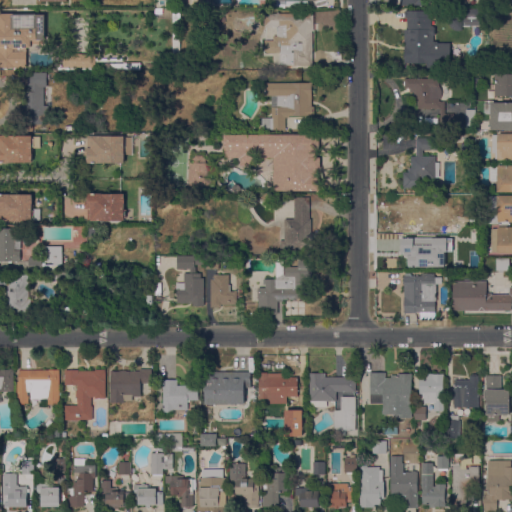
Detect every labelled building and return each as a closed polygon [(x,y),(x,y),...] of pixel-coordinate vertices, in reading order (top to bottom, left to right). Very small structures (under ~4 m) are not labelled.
[(479,9),(479,19),(464,19),(465,9),(479,9)] [(433,42),(437,42),(437,44),(450,43),(450,68),(426,68),(426,63),(405,64),(404,30),(407,29),(407,18),(405,18),(404,12),(430,11),(430,17),(431,17),(431,26),(433,26),(435,28),(435,35),(433,36),(433,42)] [(313,31),(312,31),(312,66),(279,65),(280,53),(264,53),(265,41),(273,41),(273,36),(277,36),(277,27),(264,27),(264,14),(276,14),(276,13),(279,13),(313,14),(313,31)] [(0,14),(45,15),(44,40),(31,40),(31,48),(27,48),(26,68),(9,68),(9,70),(3,70),(3,69),(0,69),(0,14)] [(461,17),(462,31),(455,31),(453,30),(449,27),(448,24),(448,20),(448,17),(461,17)] [(180,18),(180,64),(172,64),(172,18),(180,18)] [(95,68),(63,67),(63,53),(95,54),(95,58),(124,59),(124,62),(140,62),(140,70),(123,70),(123,69),(95,68)] [(47,87),(44,88),(44,106),(48,106),(48,113),(41,113),(41,121),(50,121),(50,125),(22,125),(22,92),(27,92),(27,73),(47,73),(47,87)] [(511,74),(511,97),(495,97),(495,74),(511,74)] [(441,90),(441,93),(441,96),(440,97),(439,99),(439,102),(444,102),(445,114),(453,114),(453,125),(440,125),(440,109),(418,109),(418,101),(413,102),(413,93),(410,93),(410,89),(404,89),(404,79),(439,79),(439,87),(441,90)] [(262,83),(309,83),(312,83),(312,89),(312,107),(314,107),(314,116),(289,116),(289,118),(286,118),(286,131),(259,131),(259,118),(271,118),(271,97),(262,97),(262,83)] [(484,104),(490,104),(490,103),(511,103),(511,130),(490,130),(490,125),(489,124),(489,120),(490,119),(490,115),(486,115),(484,113),(484,104)] [(475,110),(475,128),(474,128),(474,130),(468,130),(468,128),(465,128),(465,110),(475,110)] [(511,160),(497,160),(497,159),(495,159),(495,153),(491,153),(492,135),(497,135),(498,134),(511,134),(511,160)] [(319,135),(319,150),(316,151),(316,158),(320,158),(320,169),(316,169),(316,177),(319,177),(319,191),(274,191),(273,158),(255,158),(255,166),(240,166),(240,158),(224,158),(223,135),(319,135)] [(0,136),(32,136),(32,139),(34,139),(33,147),(33,151),(32,151),(32,163),(3,163),(0,163),(0,136)] [(87,156),(86,156),(86,148),(87,148),(88,136),(95,136),(125,137),(124,164),(88,163),(88,161),(87,161),(87,156)] [(439,178),(435,178),(411,178),(411,157),(416,157),(416,140),(432,140),(432,151),(423,150),(423,156),(435,157),(435,163),(439,163),(439,178)] [(461,143),(473,143),(473,152),(461,152),(461,143)] [(188,191),(189,176),(187,176),(188,150),(205,151),(205,156),(202,156),(205,160),(205,163),(208,163),(209,154),(222,154),(222,157),(215,157),(214,169),(218,169),(218,180),(216,180),(215,190),(211,190),(211,192),(188,191)] [(511,192),(497,192),(497,176),(498,166),(511,166),(511,192)] [(403,179),(417,179),(417,188),(403,188),(403,179)] [(125,194),(124,210),(126,210),(126,217),(125,217),(124,221),(87,221),(87,209),(86,209),(86,197),(88,194),(125,194)] [(0,195),(32,195),(32,205),(34,205),(33,218),(32,218),(32,222),(0,222),(0,195)] [(511,222),(497,222),(497,224),(489,224),(489,197),(497,197),(497,196),(511,196),(511,222)] [(295,219),(294,198),(309,197),(309,219),(311,219),(312,255),(280,256),(280,241),(285,241),(284,219),(295,219)] [(292,201),(278,201),(278,218),(292,218),(292,201)] [(404,253),(404,242),(403,242),(403,234),(402,234),(402,222),(404,222),(404,221),(420,221),(420,218),(428,218),(428,222),(436,222),(436,230),(429,230),(429,235),(428,235),(428,258),(426,258),(426,268),(401,268),(401,253),(404,253)] [(511,227),(511,253),(498,253),(491,253),(491,229),(497,229),(497,227),(511,227)] [(0,228),(20,229),(20,261),(8,261),(8,272),(0,272),(0,228)] [(62,263),(61,263),(60,266),(53,266),(53,262),(41,262),(41,271),(28,271),(28,258),(43,258),(43,246),(62,246),(62,263)] [(202,257),(202,265),(195,265),(195,274),(201,274),(201,278),(204,278),(204,306),(192,306),(192,303),(177,303),(177,289),(176,289),(175,283),(184,282),(184,273),(189,273),(189,269),(177,269),(177,257),(202,257)] [(206,269),(206,257),(218,257),(219,269),(206,269)] [(276,258),(283,258),(283,275),(285,275),(284,268),(299,267),(298,260),(311,260),(311,269),(304,269),(305,298),(295,299),(282,300),(282,302),(277,302),(277,314),(258,315),(257,288),(265,288),(265,285),(263,285),(262,280),(276,279),(276,258)] [(70,272),(70,281),(39,281),(39,272),(70,272)] [(73,272),(84,272),(84,280),(73,281),(73,272)] [(434,273),(434,276),(435,276),(435,277),(442,277),(442,284),(436,284),(436,302),(435,302),(435,312),(435,318),(427,318),(427,313),(415,313),(404,313),(404,284),(403,284),(403,279),(404,279),(404,276),(421,276),(421,273),(434,273)] [(0,274),(28,274),(28,287),(33,287),(33,299),(31,299),(31,313),(4,313),(4,289),(0,289),(0,274)] [(214,275),(229,275),(229,276),(236,276),(236,302),(235,302),(235,305),(221,305),(221,308),(211,308),(210,280),(214,280),(214,275)] [(486,281),(486,293),(492,293),(492,294),(509,294),(509,287),(511,287),(511,306),(511,311),(452,311),(453,281),(486,281)] [(77,307),(77,319),(59,319),(59,312),(68,312),(68,307),(77,307)] [(136,316),(111,316),(111,307),(114,307),(114,311),(136,310),(136,316)] [(0,369),(1,369),(9,369),(12,369),(12,370),(13,370),(14,392),(0,392),(0,395),(2,401),(0,401),(0,369)] [(77,405),(77,397),(75,397),(75,391),(77,391),(77,385),(64,385),(64,370),(78,370),(78,371),(94,371),(94,369),(105,370),(105,399),(94,399),(94,397),(91,397),(91,406),(92,406),(92,420),(64,420),(64,405),(77,405)] [(140,397),(132,397),(132,401),(123,401),(123,403),(110,403),(110,394),(110,371),(140,372),(140,369),(151,369),(151,383),(140,383),(140,397)] [(59,370),(59,405),(47,405),(47,399),(46,399),(46,407),(39,407),(39,399),(30,399),(30,392),(28,392),(28,403),(16,403),(16,382),(19,382),(18,370),(59,370)] [(245,372),(245,404),(228,404),(228,405),(205,405),(205,372),(245,372)] [(283,373),(283,377),(297,377),(297,397),(287,397),(287,404),(267,404),(267,399),(263,399),(263,393),(259,393),(258,373),(268,373),(283,373)] [(309,401),(309,373),(325,373),(325,377),(355,377),(355,392),(336,392),(336,401),(332,401),(332,403),(330,403),(330,401),(326,401),(326,407),(310,407),(310,401),(309,401)] [(412,418),(394,418),(394,415),(382,415),(382,404),(369,404),(369,373),(385,373),(385,378),(390,378),(390,375),(397,375),(397,374),(411,374),(412,418)] [(432,374),(443,374),(443,381),(443,393),(444,393),(444,411),(433,411),(433,403),(424,403),(424,398),(422,398),(422,394),(419,394),(419,378),(425,378),(425,374),(432,374)] [(478,401),(471,401),(471,407),(469,407),(469,409),(466,409),(466,407),(453,407),(453,390),(454,390),(454,380),(469,380),(469,376),(478,376),(478,401)] [(501,376),(501,389),(510,389),(510,415),(499,415),(499,422),(487,422),(487,415),(486,415),(486,399),(483,399),(483,391),(485,391),(485,381),(485,376),(501,376)] [(177,386),(198,385),(198,400),(188,401),(188,412),(163,413),(162,380),(177,380),(177,386)] [(340,397),(355,397),(355,431),(333,431),(333,411),(340,410),(340,397)] [(426,420),(419,420),(419,426),(414,426),(415,406),(426,407),(426,420)] [(290,410),(305,410),(305,424),(305,429),(295,429),(295,424),(290,424),(290,410)] [(458,415),(458,420),(460,420),(460,438),(446,439),(446,421),(448,421),(448,416),(458,415)] [(172,448),(172,442),(164,442),(164,447),(156,447),(156,442),(155,442),(155,434),(182,433),(182,447),(193,446),(193,448),(193,451),(172,452),(172,448)] [(228,440),(228,451),(221,451),(221,446),(217,446),(217,440),(228,440)] [(372,454),(372,441),(386,441),(386,454),(372,454)] [(163,469),(163,475),(150,475),(150,453),(162,453),(162,454),(163,454),(163,469)] [(163,454),(172,454),(172,469),(163,469),(163,454)] [(402,463),(403,463),(403,472),(411,472),(411,471),(415,471),(415,472),(417,472),(417,497),(419,497),(419,501),(418,501),(418,509),(402,508),(402,495),(390,495),(390,473),(390,456),(402,456),(402,463)] [(449,456),(449,469),(437,469),(437,456),(449,456)] [(357,473),(345,473),(345,458),(357,458),(357,473)] [(54,459),(65,459),(65,472),(54,472),(54,459)] [(511,460),(511,467),(511,499),(497,500),(497,511),(493,511),(492,510),(488,510),(488,511),(483,511),(483,490),(488,490),(487,461),(511,460)] [(22,474),(21,462),(33,461),(33,474),(22,474)] [(131,474),(119,475),(118,462),(130,462),(131,474)] [(325,462),(325,475),(313,475),(313,462),(325,462)] [(433,487),(435,487),(435,484),(445,484),(445,489),(445,503),(445,507),(434,507),(434,508),(429,508),(429,505),(422,504),(422,488),(421,488),(421,475),(422,475),(422,463),(433,463),(433,487)] [(245,464),(245,479),(253,479),(253,484),(258,484),(258,508),(245,508),(245,497),(243,497),(243,495),(235,495),(235,485),(229,485),(229,464),(245,464)] [(95,465),(95,473),(95,491),(84,491),(84,507),(68,507),(68,496),(73,496),(73,488),(72,488),(72,486),(73,485),(73,482),(77,482),(77,480),(74,480),(74,465),(95,465)] [(362,467),(362,466),(368,465),(368,467),(379,467),(379,470),(382,470),(383,482),(384,482),(384,498),(380,499),(380,505),(374,505),(374,507),(360,508),(359,486),(360,486),(360,468),(362,467)] [(460,466),(460,469),(469,469),(469,466),(479,466),(479,488),(468,488),(468,503),(466,503),(466,511),(452,511),(452,466),(460,466)] [(285,468),(285,473),(287,473),(287,492),(282,492),(282,493),(279,493),(279,494),(278,494),(278,507),(262,507),(262,495),(266,495),(266,488),(264,488),(264,486),(266,486),(266,479),(273,479),(273,467),(285,468)] [(16,474),(16,487),(27,487),(27,507),(9,507),(8,495),(3,496),(3,474),(16,474)] [(183,476),(183,479),(192,479),(193,507),(192,507),(192,508),(182,508),(182,507),(181,507),(181,497),(178,497),(178,495),(170,495),(170,485),(165,485),(165,476),(183,476)] [(225,478),(225,506),(218,506),(218,507),(211,507),(211,509),(207,509),(207,507),(200,507),(200,488),(198,488),(198,478),(225,478)] [(130,492),(131,506),(124,506),(124,507),(118,508),(118,509),(112,509),(112,507),(106,507),(106,496),(101,496),(100,481),(115,481),(115,488),(117,488),(117,491),(124,491),(124,493),(130,492)] [(50,488),(59,488),(59,507),(41,506),(41,493),(36,493),(36,484),(50,484),(50,488)] [(147,484),(147,488),(156,488),(156,492),(163,492),(163,505),(149,505),(150,507),(145,507),(145,505),(138,505),(138,494),(134,494),(134,485),(147,484)] [(348,484),(348,488),(352,488),(352,501),(346,501),(346,508),(338,508),(338,509),(335,509),(335,508),(328,508),(328,493),(333,493),(333,488),(338,488),(338,484),(348,484)] [(318,507),(311,507),(311,509),(307,509),(307,507),(300,507),(300,495),(295,496),(294,488),(312,488),(312,491),(318,491),(318,507)]
